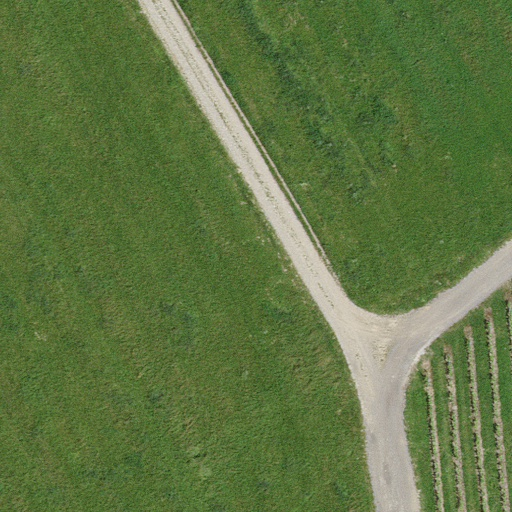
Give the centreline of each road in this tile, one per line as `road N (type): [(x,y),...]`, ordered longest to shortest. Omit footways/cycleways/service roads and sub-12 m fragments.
road 1 (track): [(158,0),(380,370),(395,511)]
road 2 (track): [(380,370),(511,260)]
